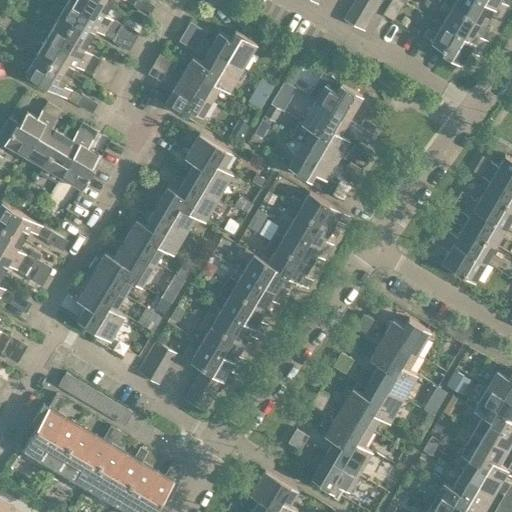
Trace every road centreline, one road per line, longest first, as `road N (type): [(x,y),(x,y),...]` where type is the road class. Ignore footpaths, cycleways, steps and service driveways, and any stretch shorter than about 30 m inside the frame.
road 1 (residential): [(57,331),(40,321),(144,133),(115,115),(181,0)]
road 2 (residential): [(224,442),(371,247)]
road 3 (residential): [(470,108),(294,0)]
road 4 (residential): [(224,442),(57,331)]
road 5 (residential): [(371,247),(470,108)]
road 6 (residential): [(511,333),(371,247)]
